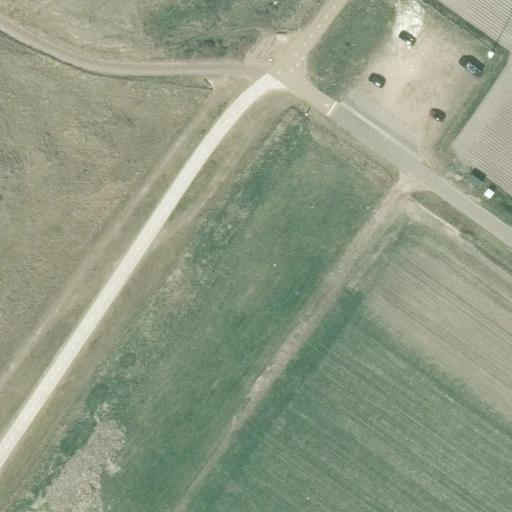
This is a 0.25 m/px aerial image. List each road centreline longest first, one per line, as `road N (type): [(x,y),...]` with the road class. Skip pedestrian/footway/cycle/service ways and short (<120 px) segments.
road 1 (track): [(278,74),(87,64),(0,19)]
road 2 (unclassified): [(511,242),(278,74)]
